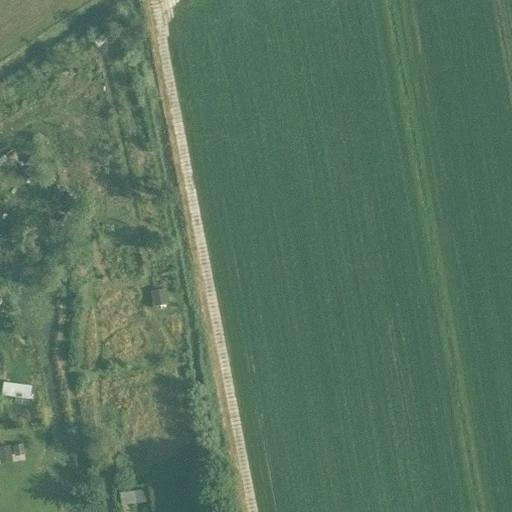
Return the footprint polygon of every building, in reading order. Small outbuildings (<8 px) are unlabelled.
[(165,302),(164,290),(152,291),(153,303),(165,302)] [(14,397),(16,384),(3,382),(1,396),(14,397)] [(14,445),(15,453),(23,452),(22,444),(14,445)] [(10,445),(0,446),(0,456),(11,455),(10,445)] [(135,504),(134,491),(118,493),(120,505),(135,504)]
